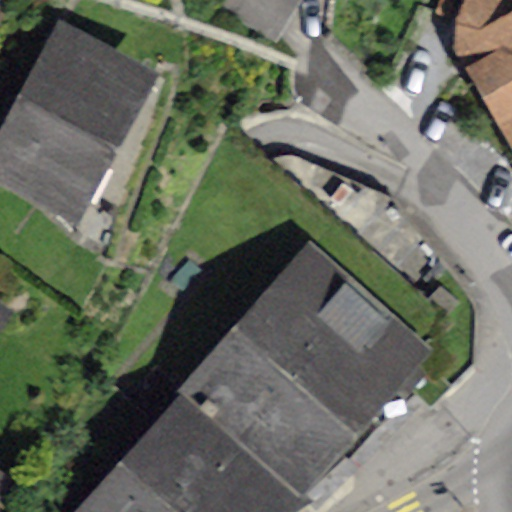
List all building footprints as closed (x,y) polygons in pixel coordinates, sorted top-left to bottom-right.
[(224,0),(221,6),(275,38),(297,0),(224,0)] [(511,80),(511,0),(475,0),(471,11),(511,80)] [(0,188),(83,233),(166,81),(65,26),(0,146),(0,188)] [(180,393),(186,398),(312,511),(314,511),(416,399),(403,387),(433,353),(313,246),(180,393)] [(0,348),(18,320),(0,308),(0,348)] [(312,511),(186,398),(83,511),(312,511)] [(0,499),(10,506),(22,486),(0,472),(0,499)]
